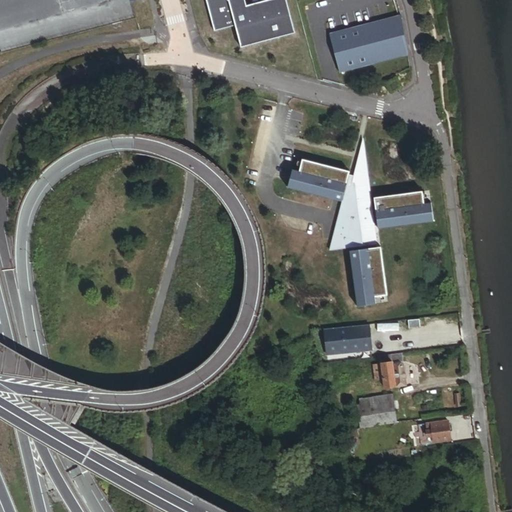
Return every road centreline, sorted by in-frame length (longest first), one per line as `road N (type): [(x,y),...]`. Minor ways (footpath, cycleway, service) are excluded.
road 1 (primary): [(100,511),(56,443),(35,358),(22,262),(31,202),(77,155),(128,142),(179,154),(232,200),(256,277),(250,315),(210,373),(155,400),(109,403),(0,386)]
road 2 (unclassified): [(409,0),(426,84),(420,105),(402,111),(200,62),(183,48)]
road 3 (primary): [(191,511),(0,400)]
road 4 (trunk): [(81,511),(43,447),(0,314)]
road 5 (trunk): [(39,511),(0,339)]
